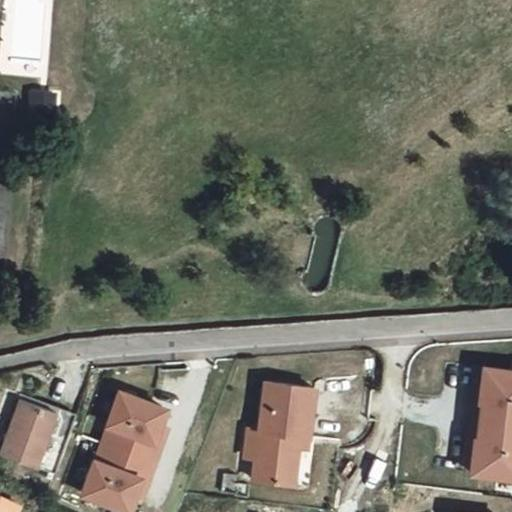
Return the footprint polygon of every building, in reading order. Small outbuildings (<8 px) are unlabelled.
[(477,471),(511,474),(511,368),(489,366),(487,383),(485,399),(479,398),(475,437),(481,437),(479,452),(477,471)] [(316,435),(322,385),(272,379),(266,427),(262,457),(260,477),(301,482),(305,445),(307,434),(316,435)] [(485,399),(487,383),(478,382),(470,451),(479,452),(481,437),(475,437),(479,398),(485,399)] [(154,440),(167,406),(121,388),(107,422),(114,425),(101,458),(96,456),(82,491),(129,509),(142,475),(137,473),(150,439),(154,440)] [(77,415),(25,390),(22,396),(74,421),(77,415)] [(0,447),(50,472),(74,421),(22,396),(0,440),(0,447)] [(262,457),(266,427),(253,426),(249,456),(262,457)] [(305,445),(314,446),(316,435),(307,434),(305,445)]
